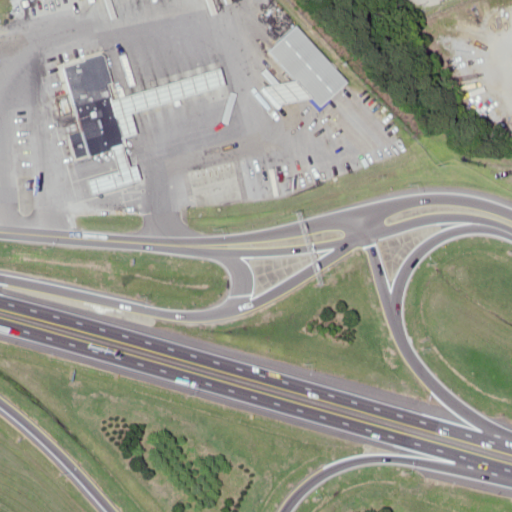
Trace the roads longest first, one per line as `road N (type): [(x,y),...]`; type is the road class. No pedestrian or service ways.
road 1 (motorway): [(505,442),(0,299)]
road 2 (motorway): [(0,321),(503,469)]
road 3 (motorway): [(393,201),(307,271),(260,299),(205,315),(0,279)]
road 4 (residential): [(222,250),(351,238),(433,216),(495,224)]
road 5 (motorway): [(283,511),(315,475),(368,456),(503,469)]
road 6 (residential): [(393,201),(284,230),(159,244)]
road 7 (motorway): [(505,442),(431,380),(393,314)]
road 8 (residential): [(159,244),(0,230)]
road 9 (motorway): [(0,400),(112,511)]
road 10 (motorway): [(393,314),(403,270),(426,245),(454,230),(495,224)]
road 11 (primary): [(511,211),(448,194),(393,201)]
